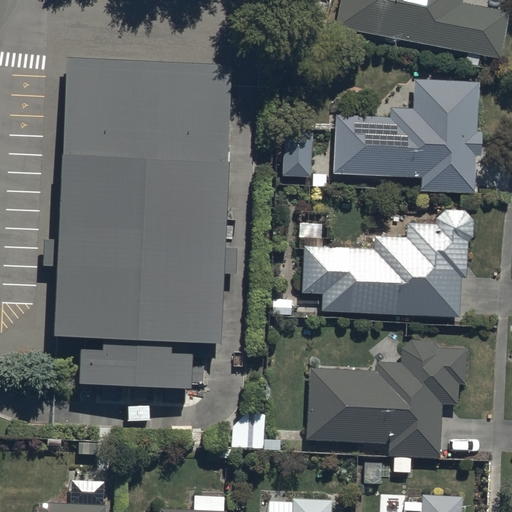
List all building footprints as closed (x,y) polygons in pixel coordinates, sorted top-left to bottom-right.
[(335,0),(331,23),(463,48),(460,63),(476,66),(479,51),(497,54),(505,10),(461,1),(461,0),(335,0)] [(61,54),(47,336),(77,337),(75,377),(185,382),(186,354),(213,355),(228,62),(61,54)] [(333,114),(331,171),(417,174),(416,191),(470,193),(471,154),(477,154),(478,129),(475,129),(477,80),(412,78),(411,107),(387,106),(386,116),(333,114)] [(319,291),(319,307),(456,313),(458,276),(464,276),(466,239),(470,240),(471,211),(434,209),(434,221),(405,219),(404,235),(372,233),(371,246),(301,243),(299,290),(319,291)] [(408,470),(408,455),(437,456),(440,402),(455,402),(456,381),(463,381),(465,345),(434,344),(435,339),(399,338),(398,360),(374,359),(373,369),(306,365),(304,437),(358,439),(359,470),(408,470)] [(261,426),(240,425),(240,447),(261,447),(261,426)] [(190,507),(155,506),(154,511),(221,511),(222,495),(190,494),(190,507)] [(400,511),(458,511),(459,496),(401,495),(400,511)] [(328,511),(329,498),(290,497),(289,511),(328,511)] [(103,511),(104,503),(36,501),(35,511),(103,511)]
